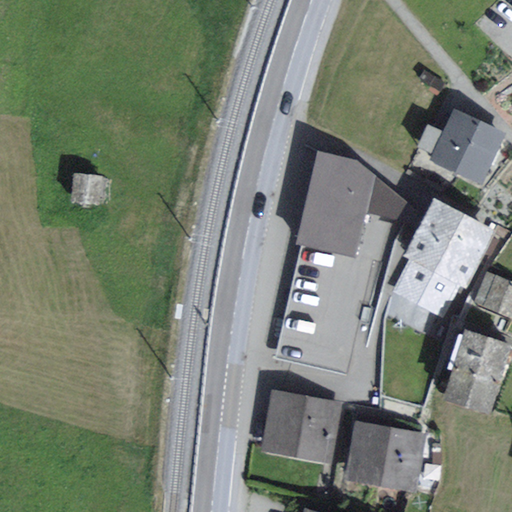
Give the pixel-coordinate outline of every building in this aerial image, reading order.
[(460,116),(431,171),(484,194),(508,138),(460,116)] [(425,218),(354,165),(319,157),(299,241),(354,254),(364,211),(421,227),(425,218)] [(102,179),(76,176),(74,198),(100,201),(102,179)] [(398,288),(441,311),(458,279),(464,282),(491,232),(434,202),(425,218),(407,253),(415,257),(398,288)] [(511,320),(511,290),(478,279),(469,309),(511,323),(511,320)] [(511,369),(511,367),(459,352),(439,420),(490,437),(511,369)] [(274,407),(264,466),(321,475),(331,416),(274,407)] [(416,433),(357,424),(349,481),(408,490),(416,433)]
